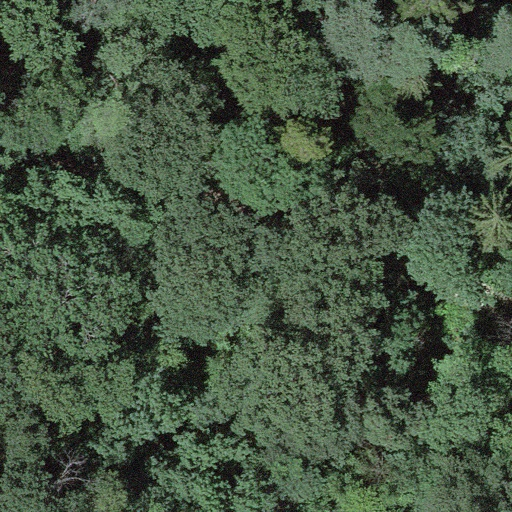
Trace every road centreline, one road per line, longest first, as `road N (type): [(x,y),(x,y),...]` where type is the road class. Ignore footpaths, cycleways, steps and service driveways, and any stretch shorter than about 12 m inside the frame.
road 1 (track): [(0,131),(511,304)]
road 2 (track): [(318,0),(430,271)]
